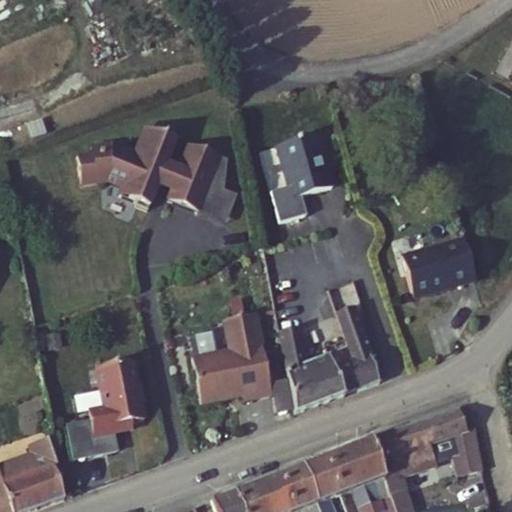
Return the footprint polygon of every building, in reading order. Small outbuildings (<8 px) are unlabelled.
[(282,214),(310,206),(305,187),(335,178),(321,124),(283,134),(294,177),(273,182),(282,214)] [(135,150),(113,140),(102,141),(103,149),(93,150),(77,151),(80,180),(107,177),(121,183),(118,191),(133,198),(135,203),(146,208),(158,181),(161,180),(173,185),(166,198),(196,212),(220,158),(191,144),(180,167),(177,168),(166,163),(177,138),(154,128),(140,158),(135,155),(136,153),(135,150)] [(220,158),(196,212),(223,224),(235,197),(223,191),(227,161),(220,158)] [(277,226),(282,243),(313,234),(308,217),(277,226)] [(475,273),(465,232),(402,247),(414,288),(475,273)] [(301,298),(281,301),(292,368),(297,400),(298,402),(381,372),(352,279),(336,285),(351,333),(333,339),(328,326),(307,334),(301,298)] [(236,295),(238,306),(255,303),(253,292),(236,295)] [(246,389),(275,384),(272,371),(260,302),(255,303),(238,306),(228,308),(233,338),(196,344),(204,391),(245,384),(246,389)] [(96,355),(100,396),(91,397),(93,407),(85,408),(77,409),(82,443),(111,439),(108,420),(117,419),(116,413),(126,411),(139,409),(137,394),(140,394),(137,371),(134,371),(131,350),(96,355)] [(297,400),(292,368),(272,371),(275,384),(278,403),(297,400)] [(84,398),(85,408),(93,407),(91,397),(84,398)] [(82,443),(77,409),(62,410),(67,445),(82,443)] [(441,463),(457,458),(460,481),(483,476),(474,433),(465,432),(461,413),(379,438),(398,496),(413,490),(408,474),(442,464),(441,463)] [(0,439),(0,494),(3,503),(59,485),(50,453),(55,452),(50,424),(0,439)] [(398,496),(379,438),(357,445),(376,511),(389,511),(385,500),(398,496)] [(376,511),(357,445),(335,453),(348,495),(350,500),(357,498),(362,511),(376,511)] [(348,495),(335,453),(309,462),(325,511),(339,511),(335,499),(348,495)] [(325,511),(309,462),(288,469),(301,511),(325,511)] [(301,511),(288,469),(265,477),(277,511),(301,511)] [(277,511),(265,477),(240,486),(249,511),(277,511)] [(249,511),(240,486),(215,495),(221,511),(249,511)] [(420,511),(413,490),(398,496),(403,511),(420,511)]
